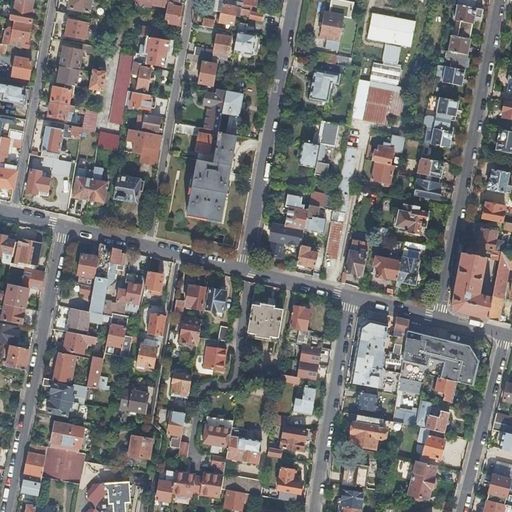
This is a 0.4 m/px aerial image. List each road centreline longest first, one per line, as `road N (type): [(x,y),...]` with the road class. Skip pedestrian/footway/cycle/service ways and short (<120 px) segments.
road 1 (residential): [(437,317),(497,0)]
road 2 (residential): [(64,225),(8,511)]
road 3 (residential): [(293,0),(243,269)]
road 4 (residential): [(192,0),(147,246)]
road 5 (residential): [(314,511),(348,295)]
road 6 (residential): [(53,0),(13,211)]
road 7 (residential): [(505,334),(461,511)]
